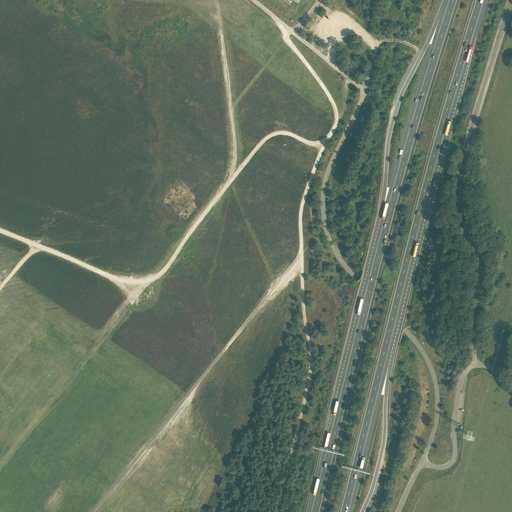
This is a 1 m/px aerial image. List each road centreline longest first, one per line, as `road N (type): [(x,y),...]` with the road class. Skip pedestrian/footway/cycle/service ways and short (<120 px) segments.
road 1 (motorway): [(451,0),(388,210),(313,511)]
road 2 (motorway): [(346,511),(481,0)]
road 3 (unclassified): [(421,461),(437,410),(430,366),(343,264),(323,219),(324,182),(365,91),(376,45)]
road 4 (unclassified): [(476,364),(482,261),(463,227),(460,179),(510,0)]
road 5 (unknown): [(451,0),(393,119),(384,227)]
road 6 (track): [(0,463),(146,280)]
road 7 (unknown): [(385,354),(384,437),(362,511)]
road 8 (unclassified): [(421,461),(452,461),(460,378),(476,364)]
